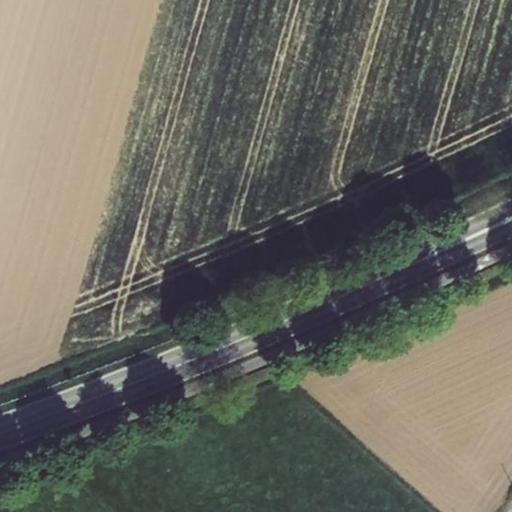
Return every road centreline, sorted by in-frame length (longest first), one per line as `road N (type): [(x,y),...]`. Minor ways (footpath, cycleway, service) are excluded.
road 1 (primary): [(0,430),(388,273)]
road 2 (primary): [(511,207),(388,273)]
road 3 (primary): [(388,273),(511,225)]
